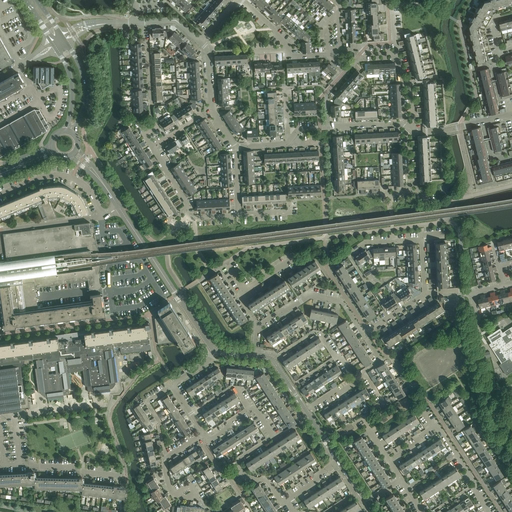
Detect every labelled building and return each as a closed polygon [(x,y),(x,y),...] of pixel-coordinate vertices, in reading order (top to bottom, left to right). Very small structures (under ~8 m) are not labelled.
[(185,0),(181,0),(177,5),(181,9),(187,2),(186,1),(185,0)] [(187,2),(181,9),(185,13),(191,6),(189,3),(190,2),(187,0),(186,0),(186,1),(187,2)] [(211,4),(212,3),(219,9),(222,5),(216,0),(214,0),(213,2),(211,0),(209,3),(211,4)] [(263,0),(257,7),(261,10),(268,3),(265,1),(263,0)] [(327,0),(324,0),(320,5),(322,8),(321,9),(323,11),(325,10),(324,9),(330,2),(327,0)] [(367,3),(367,4),(368,9),(368,14),(372,14),(372,19),(382,19),(382,13),(377,13),(377,8),(377,5),(381,4),(381,0),(371,0),(371,3),(367,3)] [(511,0),(494,0),(485,2),(470,27),(476,52),(475,52),(476,58),(478,58),(480,66),(486,64),(486,61),(487,61),(484,47),(485,46),(484,43),(483,43),(481,36),(482,36),(482,32),(480,33),(479,29),(481,25),(482,26),(484,23),(483,22),(487,16),(488,17),(490,14),(489,13),(491,10),(495,9),(495,10),(499,9),(498,8),(511,4),(511,0)] [(330,2),(324,9),(325,10),(328,12),(334,6),(330,2)] [(211,4),(208,7),(215,13),(219,9),(212,3),(211,4)] [(268,3),(261,10),(265,14),(272,7),(273,8),(274,7),(272,4),(270,6),(268,3)] [(203,10),(205,11),(211,17),(215,13),(208,7),(206,6),(203,10)] [(272,7),(265,14),(269,17),(276,11),(273,8),(272,7)] [(201,15),(208,21),(211,17),(205,11),(204,11),(203,10),(200,14),(201,15)] [(276,11),(269,17),(273,21),(280,14),(281,15),(282,14),(280,12),(278,13),(276,11)] [(208,21),(201,15),(200,14),(194,21),(195,21),(195,22),(201,26),(203,24),(206,27),(210,22),(208,21)] [(280,14),(273,21),(278,25),(280,22),(284,18),(281,15),(280,14)] [(280,22),(284,26),(290,19),(289,18),(286,15),(284,18),(280,22)] [(290,19),(284,26),(288,29),(294,22),(291,20),(293,18),(290,16),(289,18),(290,19)] [(369,25),(369,30),(378,30),(378,25),(382,24),(382,19),(372,19),(373,24),(369,25)] [(294,22),(288,29),(292,33),(298,26),(299,27),(301,26),(298,23),(297,25),(294,22)] [(298,26),(292,33),(296,36),(302,30),(299,27),(298,26)] [(158,37),(158,28),(154,28),(154,29),(152,29),(152,34),(149,34),(150,40),(153,40),(153,38),(158,37)] [(161,28),(158,28),(158,37),(166,37),(169,31),(163,31),(163,28),(161,28)] [(302,30),(296,36),(300,40),(302,38),(306,33),(309,30),(307,29),(305,32),(302,30)] [(378,30),(369,30),(369,36),(373,36),(374,41),(383,41),(383,33),(378,34),(378,30)] [(169,31),(166,37),(173,42),(179,35),(176,33),(176,34),(174,32),(172,34),(169,31)] [(302,42),(302,48),(311,47),(311,37),(306,33),(302,38),(304,40),(304,42),(302,42)] [(410,33),(404,34),(404,37),(406,36),(407,42),(417,40),(415,34),(410,35),(410,33)] [(179,35),(173,42),(179,48),(183,44),(181,42),(183,40),(181,38),(181,37),(179,35)] [(0,69),(12,62),(14,61),(13,61),(14,61),(14,60),(14,59),(13,59),(12,59),(0,37),(0,69)] [(183,44),(179,48),(177,50),(183,55),(183,56),(186,54),(185,54),(192,47),(189,44),(189,45),(187,44),(185,46),(183,44)] [(185,54),(186,54),(190,58),(191,60),(195,57),(195,55),(193,53),(195,51),(194,50),(194,49),(192,47),(185,54)] [(151,53),(151,59),(160,58),(160,53),(161,53),(161,50),(158,51),(158,53),(151,53)] [(267,63),(265,63),(266,72),(266,74),(277,74),(276,65),(274,65),(274,64),(271,65),(271,62),(267,62),(267,63)] [(320,68),(327,74),(333,67),(331,65),(330,65),(328,64),(324,69),(322,67),(320,68)] [(367,71),(363,71),(366,76),(368,76),(369,76),(369,75),(373,74),(373,65),(367,65),(367,71)] [(33,67),(33,77),(33,82),(38,82),(42,89),(52,83),(52,82),(53,82),(53,83),(54,83),(54,67),(33,67)] [(333,67),(327,74),(332,79),(333,80),(337,76),(335,73),(337,71),(335,70),(336,69),(333,67)] [(477,77),(478,79),(491,76),(489,68),(478,71),(480,77),(477,77)] [(356,70),(353,74),(360,81),(364,77),(365,78),(366,76),(363,71),(361,74),(356,70)] [(496,73),(497,80),(498,82),(509,79),(507,74),(510,73),(509,71),(507,71),(501,73),(497,74),(497,73),(496,73)] [(18,73),(0,83),(0,100),(23,88),(21,85),(24,83),(18,73)] [(353,74),(349,78),(356,85),(360,81),(353,74)] [(491,76),(478,79),(478,81),(481,81),(482,86),(493,83),(491,76)] [(349,78),(345,82),(353,89),(356,85),(349,78)] [(509,79),(498,82),(500,89),(511,85),(511,83),(510,84),(509,79)] [(429,80),(422,80),(422,82),(422,83),(424,83),(424,88),(433,88),(433,82),(429,83),(429,80)] [(345,82),(342,86),(349,93),(353,89),(345,82)] [(481,92),(481,94),(495,90),(493,83),(482,86),(483,91),(481,92)] [(511,85),(500,89),(501,96),(511,93),(511,91),(511,88),(511,87),(511,85)] [(342,86),(338,90),(346,97),(349,93),(342,86)] [(338,90),(335,95),(338,98),(335,101),(342,103),(343,102),(342,101),(346,97),(338,90)] [(495,90),(481,94),(482,96),(484,95),(486,100),(497,98),(495,90)] [(201,94),(191,95),(191,100),(190,100),(190,102),(193,104),(196,105),(195,100),(201,100),(201,94)] [(485,106),(485,108),(498,105),(497,98),(486,100),(487,106),(485,106)] [(229,100),(219,100),(219,106),(225,106),(225,109),(231,107),(230,105),(229,105),(229,100)] [(335,106),(331,106),(331,111),(341,111),(340,106),(342,105),(342,103),(335,101),(335,106)] [(190,104),(185,107),(190,115),(193,114),(192,113),(194,112),(193,110),(196,108),(196,105),(193,104),(190,105),(190,104)] [(498,105),(485,108),(486,110),(488,110),(489,115),(500,113),(498,105)] [(185,107),(180,110),(185,118),(187,117),(190,115),(185,107)] [(231,107),(225,109),(227,112),(222,115),(225,120),(234,115),(231,110),(232,109),(231,107)] [(0,128),(0,157),(47,131),(46,130),(48,127),(39,110),(35,110),(35,109),(0,128)] [(180,110),(173,115),(176,120),(179,119),(181,121),(184,119),(183,119),(185,118),(180,110)] [(164,118),(166,120),(171,128),(174,126),(173,125),(175,124),(174,122),(176,120),(173,115),(170,117),(169,115),(164,118)] [(234,115),(225,120),(228,125),(236,119),(234,115)] [(160,120),(161,123),(159,125),(162,130),(164,128),(166,130),(168,129),(168,130),(171,128),(166,120),(164,118),(164,117),(160,120)] [(196,125),(199,129),(207,124),(204,119),(196,125)] [(236,119),(228,125),(231,129),(239,124),(236,119)] [(207,124),(199,129),(202,134),(210,128),(207,124)] [(239,124),(231,129),(234,134),(239,131),(242,135),(245,129),(244,127),(242,128),(239,124)] [(124,130),(123,128),(118,131),(120,134),(121,133),(124,137),(132,132),(129,127),(124,130)] [(469,136),(470,138),(483,135),(481,127),(470,130),(472,135),(469,136)] [(488,129),(490,138),(494,152),(495,151),(505,149),(503,143),(506,143),(505,139),(502,139),(500,129),(499,127),(494,128),(490,129),(489,128),(488,129)] [(210,128),(202,134),(205,138),(213,133),(210,128)] [(245,129),(242,135),(247,134),(247,140),(252,140),(252,130),(246,130),(246,129),(245,129)] [(132,132),(124,137),(127,142),(135,136),(132,132)] [(180,138),(178,140),(182,146),(189,141),(184,133),(181,135),(182,136),(180,137),(180,138)] [(213,133),(205,138),(208,143),(216,137),(213,133)] [(483,135),(470,138),(470,140),(473,139),(474,145),(485,142),(483,135)] [(135,136),(127,142),(130,146),(138,141),(135,136)] [(216,137),(208,143),(211,147),(219,142),(216,137)] [(172,141),(170,143),(175,151),(182,146),(178,140),(175,141),(175,140),(173,142),(172,141)] [(138,141),(130,146),(133,151),(141,146),(138,141)] [(219,142),(211,147),(214,152),(222,147),(219,142)] [(473,151),(473,153),(487,149),(485,142),(474,145),(475,150),(473,151)] [(175,151),(170,143),(167,145),(165,147),(166,148),(163,149),(168,156),(175,151)] [(141,146),(133,151),(136,155),(144,150),(141,146)] [(487,149),(473,153),(474,155),(476,154),(477,159),(476,159),(477,165),(475,165),(475,167),(489,164),(487,157),(488,157),(487,149)] [(144,150),(136,155),(139,160),(147,155),(144,150)] [(150,152),(148,154),(147,155),(139,160),(141,164),(150,159),(148,157),(152,154),(150,152)] [(150,159),(141,164),(144,169),(143,170),(145,172),(150,169),(148,167),(153,164),(150,159)] [(508,162),(500,164),(503,175),(508,174),(509,176),(511,176),(508,162)] [(171,169),(174,174),(182,168),(179,163),(171,169)] [(489,164),(475,167),(476,169),(478,169),(480,174),(491,171),(489,164)] [(503,175),(500,164),(493,166),(496,179),(498,179),(498,176),(503,175)] [(182,168),(174,174),(177,178),(185,173),(182,168)] [(148,177),(145,179),(148,184),(155,179),(152,174),(154,173),(152,171),(147,174),(148,177)] [(491,171),(480,174),(481,179),(479,180),(479,182),(492,179),(491,171)] [(185,173),(177,178),(180,183),(188,177),(185,173)] [(421,181),(420,181),(420,184),(426,183),(426,180),(431,180),(431,174),(421,175),(421,181)] [(188,177),(180,183),(183,187),(191,182),(188,177)] [(155,179),(148,184),(151,188),(158,183),(155,179)] [(191,182),(183,187),(186,192),(194,186),(191,182)] [(158,183),(151,188),(154,193),(161,188),(158,183)] [(44,188),(43,188),(47,197),(50,197),(54,196),(53,186),(49,187),(47,187),(46,187),(45,187),(44,188)] [(57,186),(53,186),(54,196),(58,196),(59,196),(60,196),(61,196),(63,186),(61,186),(60,186),(59,186),(57,186)] [(63,186),(61,196),(62,196),(63,197),(67,199),(72,190),(68,188),(67,187),(66,187),(65,187),(64,186),(63,186)] [(194,186),(186,192),(189,196),(197,191),(194,186)] [(43,188),(32,192),(36,202),(44,199),(45,203),(42,204),(38,206),(38,207),(43,218),(44,220),(56,218),(49,201),(48,202),(47,199),(48,199),(47,197),(43,188)] [(161,188),(154,193),(157,197),(164,192),(161,188)] [(72,190),(67,199),(71,201),(71,202),(72,202),(72,203),(80,196),(79,195),(78,194),(77,193),(76,193),(75,192),(72,190)] [(32,192),(25,196),(28,205),(36,202),(32,192)] [(164,192),(157,197),(160,202),(167,197),(164,192)] [(25,196),(17,199),(21,208),(28,205),(25,196)] [(80,196),(72,203),(73,203),(73,204),(74,204),(74,205),(76,209),(85,204),(83,200),(82,199),(81,198),(81,197),(80,197),(80,196)] [(167,197),(160,202),(163,206),(170,201),(167,197)] [(17,199),(9,202),(13,211),(21,208),(17,199)] [(170,201),(163,206),(166,211),(173,206),(170,201)] [(9,202),(1,205),(5,215),(13,211),(9,202)] [(85,204),(76,209),(77,213),(78,215),(88,214),(88,213),(88,212),(88,211),(87,210),(87,209),(87,208),(85,204)] [(173,206),(166,211),(169,216),(172,213),(174,216),(179,212),(178,209),(176,210),(173,206)] [(100,257),(99,252),(99,251),(99,250),(98,249),(98,248),(97,247),(97,246),(95,244),(92,244),(91,234),(90,222),(74,224),(74,225),(3,234),(7,261),(0,261),(0,286),(19,284),(21,283),(20,275),(23,271),(56,267),(100,261),(100,257)] [(440,240),(434,240),(434,243),(435,243),(436,249),(446,248),(445,243),(440,243),(440,240)] [(363,251),(360,253),(365,261),(370,257),(369,257),(372,255),(369,250),(366,252),(365,250),(363,251)] [(365,261),(360,253),(357,255),(356,256),(357,259),(355,260),(358,265),(365,261)] [(504,254),(500,255),(502,263),(508,261),(507,258),(505,259),(504,254)] [(310,260),(308,261),(316,272),(321,269),(315,262),(313,263),(310,260)] [(99,273),(100,272),(100,271),(100,270),(100,269),(101,267),(101,266),(101,265),(101,264),(100,261),(56,267),(23,271),(20,275),(21,283),(25,310),(38,308),(35,287),(88,280),(89,291),(99,290),(96,273),(99,273)] [(309,266),(306,268),(311,275),(316,272),(308,261),(306,262),(309,266)] [(335,275),(336,277),(346,270),(343,265),(335,270),(337,273),(335,275)] [(301,266),(299,267),(307,278),(311,275),(306,268),(304,269),(301,266)] [(300,272),(297,274),(302,281),(307,278),(299,267),(297,268),(300,272)] [(346,270),(336,277),(337,278),(340,277),(341,279),(349,274),(346,270)] [(292,271),(290,273),(298,284),(302,281),(297,274),(295,275),(292,271)] [(298,284),(290,273),(288,274),(291,278),(288,280),(293,287),(298,284)] [(209,279),(212,284),(223,276),(222,274),(218,277),(216,274),(209,279)] [(349,274),(341,279),(343,282),(341,284),(342,286),(352,279),(349,274)] [(223,276),(212,284),(215,288),(222,283),(221,281),(224,278),(223,276)] [(418,277),(408,277),(408,283),(407,283),(407,285),(413,288),(412,283),(418,282),(418,277)] [(280,279),(278,281),(286,292),(290,289),(285,281),(282,283),(280,279)] [(352,279),(342,286),(343,287),(345,286),(347,289),(355,283),(352,279)] [(278,286),(276,288),(281,295),(286,292),(278,281),(276,282),(278,286)] [(27,327),(25,310),(21,283),(19,284),(0,286),(0,320),(1,320),(1,319),(2,319),(4,330),(25,327),(27,327)] [(222,283),(215,288),(218,293),(229,285),(228,283),(224,286),(222,283)] [(355,283),(347,289),(349,291),(346,293),(348,295),(358,288),(355,283)] [(229,285),(218,293),(221,298),(228,292),(227,290),(230,287),(229,285)] [(271,285),(269,287),(277,298),(281,295),(276,288),(273,289),(271,285)] [(269,292),(267,293),(272,301),(277,298),(269,287),(267,288),(269,292)] [(358,288),(348,295),(349,296),(351,295),(353,297),(361,293),(358,288)] [(407,288),(403,291),(408,299),(411,297),(410,297),(412,295),(410,292),(412,290),(411,288),(409,290),(407,288)] [(505,290),(502,290),(505,302),(510,301),(508,292),(506,293),(505,290)] [(262,291),(260,293),(267,304),(272,301),(267,293),(264,295),(262,291)] [(397,295),(395,296),(397,298),(399,296),(403,301),(405,300),(405,301),(408,299),(403,291),(397,295)] [(228,292),(221,298),(224,302),(235,294),(234,293),(230,295),(228,292)] [(260,298),(258,299),(263,307),(267,304),(260,293),(258,294),(260,298)] [(361,293),(353,297),(356,302),(364,297),(361,293)] [(91,301),(38,308),(25,310),(27,327),(105,316),(105,315),(102,294),(90,296),(91,301)] [(235,294),(224,302),(226,307),(234,301),(233,299),(236,296),(235,294)] [(395,296),(388,300),(393,308),(396,307),(396,306),(398,305),(394,299),(397,298),(395,296)] [(253,297),(251,299),(258,310),(263,307),(258,299),(255,301),(253,297)] [(364,297),(356,302),(359,307),(367,302),(364,297)] [(258,310),(251,299),(249,300),(251,304),(249,305),(254,313),(258,310)] [(393,308),(388,300),(381,305),(385,311),(388,310),(388,311),(390,310),(391,310),(393,308)] [(234,301),(226,307),(229,311),(241,304),(240,302),(236,304),(234,301)] [(367,302),(359,307),(362,311),(370,306),(367,302)] [(444,310),(439,302),(434,305),(439,313),(444,310)] [(154,318),(155,319),(158,344),(177,341),(179,344),(179,343),(184,350),(193,345),(195,343),(191,336),(182,322),(181,315),(178,315),(170,303),(158,311),(162,317),(154,318)] [(241,304),(229,311),(232,316),(240,310),(239,308),(242,306),(241,304)] [(439,313),(434,305),(430,308),(434,316),(439,313)] [(370,306),(362,311),(365,316),(373,311),(370,306)] [(434,316),(430,308),(425,311),(430,319),(434,316)] [(240,310),(232,316),(235,320),(247,313),(246,311),(242,313),(240,310)] [(373,311),(365,316),(368,320),(376,315),(373,311)] [(430,319),(425,311),(420,314),(425,322),(430,319)] [(247,313),(235,320),(238,325),(246,320),(244,317),(248,315),(247,313)] [(303,313),(298,316),(303,324),(308,321),(303,313)] [(425,322),(420,314),(416,317),(421,325),(425,322)] [(298,316),(294,319),(299,327),(303,324),(298,316)] [(421,325),(416,317),(411,320),(416,328),(421,325)] [(294,319),(289,322),(294,330),(299,327),(294,319)] [(416,328),(411,320),(407,323),(412,331),(416,328)] [(338,326),(341,330),(349,325),(346,321),(338,326)] [(0,342),(0,413),(21,410),(21,405),(25,404),(21,367),(24,362),(24,360),(37,358),(38,360),(36,360),(37,368),(35,368),(38,393),(40,392),(41,394),(45,398),(47,397),(48,400),(64,398),(63,395),(69,395),(69,389),(71,388),(69,372),(74,372),(75,372),(77,372),(77,371),(83,370),(85,386),(87,386),(88,392),(94,391),(94,393),(110,391),(110,389),(112,389),(115,384),(115,382),(117,382),(114,358),(112,358),(111,350),(103,351),(103,350),(120,347),(121,352),(121,353),(122,353),(129,353),(130,351),(131,352),(138,351),(139,350),(140,351),(144,351),(149,350),(150,349),(150,348),(150,346),(150,345),(150,346),(148,345),(143,345),(143,344),(150,343),(148,329),(150,329),(149,322),(79,332),(39,337),(0,342)] [(289,322),(285,325),(290,333),(294,330),(289,322)] [(412,331),(407,323),(402,326),(407,334),(412,331)] [(285,325),(280,328),(285,336),(290,333),(285,325)] [(349,325),(341,330),(344,335),(352,330),(349,325)] [(407,334),(402,326),(398,329),(403,337),(407,334)] [(491,343),(489,344),(501,363),(499,364),(506,375),(511,371),(511,326),(503,332),(500,328),(487,336),(491,343)] [(276,327),(274,328),(281,339),(285,336),(280,328),(277,330),(276,327)] [(274,332),(271,334),(276,342),(281,339),(274,328),(272,330),(274,332)] [(403,337),(398,329),(393,332),(398,340),(403,337)] [(352,330),(344,335),(347,339),(355,334),(352,330)] [(398,340),(393,332),(389,335),(394,343),(398,340)] [(271,334),(267,337),(266,337),(271,345),(276,342),(271,334)] [(355,334),(347,339),(350,344),(358,339),(355,334)] [(384,338),(383,337),(381,338),(384,344),(387,342),(389,346),(394,343),(389,335),(384,338)] [(319,338),(314,341),(319,348),(324,345),(319,338)] [(358,339),(350,344),(353,348),(361,343),(358,339)] [(308,345),(305,347),(310,354),(315,351),(310,344),(308,341),(306,342),(308,345)] [(314,341),(310,344),(315,351),(319,348),(314,341)] [(361,343),(353,348),(356,353),(366,346),(365,344),(362,346),(361,343)] [(301,346),(299,347),(306,357),(310,354),(305,347),(302,349),(301,346)] [(366,346),(356,353),(359,357),(366,352),(365,350),(367,348),(366,346)] [(299,351),(296,353),(301,360),(306,357),(299,347),(297,348),(299,351)] [(290,353),(292,356),(297,363),(301,360),(296,353),(293,354),(291,352),(290,353)] [(366,352),(359,357),(362,362),(372,355),(371,353),(368,355),(366,352)] [(372,355),(362,362),(365,367),(373,362),(371,359),(373,357),(372,355)] [(292,356),(287,359),(292,366),(297,363),(292,356)] [(292,366),(287,359),(282,362),(287,369),(292,366)] [(377,367),(380,372),(387,367),(384,362),(377,367)] [(337,365),(332,368),(337,375),(342,372),(337,365)] [(387,367),(380,372),(383,377),(393,370),(392,368),(389,370),(387,367)] [(218,368),(213,371),(218,378),(223,375),(218,368)] [(326,372),(323,374),(328,381),(332,378),(327,371),(326,368),(324,369),(326,372)] [(332,368),(327,371),(332,378),(337,375),(332,368)] [(393,370),(383,377),(386,381),(393,376),(392,373),(394,371),(393,370)] [(213,371),(209,374),(214,381),(218,378),(213,371)] [(256,378),(259,382),(269,376),(268,374),(265,376),(264,373),(256,378)] [(318,373),(317,374),(323,384),(328,381),(323,374),(320,376),(318,373)] [(203,378),(200,380),(205,387),(209,384),(204,377),(202,374),(201,375),(203,378)] [(209,374),(204,377),(209,384),(214,381),(209,374)] [(317,378),(314,380),(319,387),(323,384),(317,374),(315,375),(317,378)] [(269,376),(259,382),(262,387),(270,382),(268,379),(270,377),(269,376)] [(393,376),(386,381),(389,386),(399,379),(398,377),(395,379),(393,376)] [(195,379),(193,380),(200,390),(205,387),(200,380),(197,382),(195,379)] [(308,380),(309,383),(314,390),(319,387),(314,380),(311,382),(309,379),(308,380)] [(399,379),(389,386),(392,390),(399,385),(397,382),(400,381),(399,379)] [(193,384),(191,386),(196,393),(200,390),(193,380),(192,381),(193,384)] [(270,382),(262,387),(265,391),(273,387),(270,382)] [(309,383),(305,386),(310,393),(314,390),(309,383)] [(399,385),(392,390),(395,395),(402,390),(399,385)] [(196,393),(191,386),(186,389),(191,396),(196,393)] [(310,393),(305,386),(300,389),(305,396),(310,393)] [(273,387),(265,391),(268,396),(275,391),(273,387)] [(365,388),(360,391),(365,398),(370,395),(365,388)] [(402,390),(395,395),(398,399),(405,394),(402,390)] [(275,391),(268,396),(271,401),(278,396),(275,391)] [(360,391),(356,394),(361,401),(365,398),(360,391)] [(235,393),(230,396),(235,404),(239,401),(235,393)] [(350,398),(347,400),(352,407),(356,404),(351,397),(349,394),(348,395),(350,398)] [(356,394),(351,397),(356,404),(361,401),(356,394)] [(160,400),(163,404),(170,399),(167,395),(160,400)] [(230,396),(225,399),(230,407),(235,404),(230,396)] [(278,396),(271,401),(274,405),(284,398),(283,397),(280,399),(278,396)] [(284,398),(274,405),(277,410),(284,405),(283,402),(285,400),(284,398)] [(439,403),(442,408),(449,403),(446,398),(439,403)] [(170,399),(163,404),(166,409),(173,404),(170,399)] [(219,403),(216,405),(221,412),(226,410),(221,402),(219,399),(217,400),(219,403)] [(225,399),(221,402),(226,410),(230,407),(225,399)] [(342,399),(340,400),(347,410),(352,407),(347,400),(344,402),(342,399)] [(340,404),(338,406),(342,413),(347,410),(340,400),(339,401),(340,404)] [(449,403),(442,408),(444,411),(441,412),(442,414),(452,407),(449,403)] [(132,409),(135,414),(142,409),(139,404),(132,409)] [(173,404),(166,409),(169,413),(176,408),(173,404)] [(212,404),(210,405),(217,415),(221,412),(216,405),(213,407),(212,404)] [(210,409),(207,411),(212,418),(217,415),(210,405),(208,406),(210,409)] [(284,405),(277,410),(280,414),(290,407),(289,406),(286,408),(284,405)] [(331,406),(333,409),(338,416),(342,413),(338,406),(335,407),(333,405),(331,406)] [(290,407),(280,414),(283,419),(290,414),(288,411),(291,409),(290,407)] [(452,407),(442,414),(443,416),(446,414),(448,417),(455,412),(452,407)] [(176,408),(169,413),(172,418),(179,413),(176,408)] [(135,414),(138,418),(145,413),(142,409),(135,414)] [(333,409),(329,412),(333,419),(338,416),(333,409)] [(146,413),(145,413),(138,418),(141,423),(148,418),(147,415),(151,413),(149,411),(146,413)] [(212,418),(207,411),(203,414),(208,421),(212,418)] [(333,419),(329,412),(324,415),(329,422),(333,419)] [(455,412),(448,417),(450,420),(447,421),(448,423),(458,416),(455,412)] [(179,413),(172,418),(175,422),(182,417),(179,413)] [(290,414),(283,419),(286,423),(296,416),(295,415),(292,417),(290,414)] [(414,414),(409,417),(414,425),(419,422),(414,414)] [(296,416),(286,423),(289,428),(296,423),(294,420),(297,418),(296,416)] [(458,416),(448,423),(449,425),(452,423),(454,426),(461,421),(458,416)] [(182,417),(175,422),(178,427),(185,422),(182,417)] [(409,417),(405,420),(410,428),(414,425),(409,417)] [(148,418),(141,423),(144,427),(151,422),(148,418)] [(405,420),(400,423),(405,431),(410,428),(405,420)] [(461,421),(454,426),(457,430),(464,425),(461,421)] [(151,422),(144,427),(147,432),(154,427),(151,422)] [(185,422),(178,427),(181,431),(188,426),(185,422)] [(254,422),(249,425),(254,433),(258,430),(254,422)] [(400,423),(396,426),(401,434),(405,431),(400,423)] [(249,425),(244,428),(249,436),(254,433),(249,425)] [(463,430),(466,435),(473,430),(475,429),(477,427),(476,425),(472,428),(470,425),(463,430)] [(188,426),(181,431),(184,436),(191,431),(188,426)] [(396,426),(391,429),(396,437),(401,434),(396,426)] [(244,428),(240,431),(245,439),(249,436),(244,428)] [(391,429),(387,432),(392,440),(396,437),(391,429)] [(466,435),(464,436),(467,441),(469,439),(476,434),(473,430),(466,435)] [(240,431),(235,434),(240,442),(245,439),(240,431)] [(296,431),(291,434),(296,441),(301,438),(296,431)] [(392,440),(387,432),(382,435),(387,443),(392,440)] [(479,432),(476,434),(469,439),(472,444),(479,439),(477,436),(480,434),(479,432)] [(231,433),(229,434),(236,445),(240,442),(235,434),(232,436),(231,433)] [(229,438),(226,440),(231,448),(236,445),(229,434),(227,435),(229,438)] [(291,434),(286,437),(291,444),(296,441),(291,434)] [(282,436),(280,437),(287,447),(291,444),(286,437),(284,438),(282,436)] [(352,442),(356,447),(367,439),(366,437),(363,439),(361,436),(360,437),(352,442)] [(280,441),(277,442),(282,450),(287,447),(280,437),(279,438),(280,441)] [(221,439),(220,440),(227,450),(231,448),(226,440),(223,442),(221,439)] [(367,439),(356,447),(359,451),(367,445),(366,443),(368,441),(367,439)] [(440,439),(435,442),(440,449),(445,446),(440,439)] [(479,439),(472,444),(475,448),(485,442),(484,440),(481,442),(479,439)] [(220,444),(217,446),(222,453),(227,450),(220,440),(218,441),(220,444)] [(431,441),(429,442),(436,452),(440,449),(435,442),(432,444),(431,441)] [(273,442),(271,443),(278,453),(282,450),(277,442),(275,444),(273,442)] [(429,446),(426,448),(431,455),(436,452),(429,442),(427,443),(429,446)] [(485,442),(475,448),(478,453),(485,448),(483,445),(486,443),(485,442)] [(199,448),(196,450),(201,458),(206,455),(201,447),(199,443),(196,445),(199,448)] [(271,447),(268,448),(273,456),(278,453),(271,443),(269,444),(271,447)] [(367,445),(359,451),(361,456),(373,448),(372,446),(369,448),(367,445)] [(222,453),(217,446),(212,449),(217,457),(222,453)] [(262,449),(264,451),(269,459),(273,456),(268,448),(265,450),(264,448),(262,449)] [(373,448),(361,456),(364,460),(373,454),(372,452),(374,450),(373,448)] [(426,448),(422,451),(427,458),(431,455),(426,448)] [(485,448),(478,453),(481,457),(491,451),(490,449),(487,451),(485,448)] [(196,450),(192,453),(197,461),(201,458),(196,450)] [(264,451),(259,454),(264,462),(269,459),(264,451)] [(422,451),(417,454),(422,461),(427,458),(422,451)] [(491,451),(481,457),(484,462),(491,457),(489,454),(492,452),(491,451)] [(192,453),(187,456),(192,464),(197,461),(192,453)] [(310,453),(306,456),(311,464),(315,461),(310,453)] [(259,454),(255,457),(260,465),(264,462),(259,454)] [(373,454),(364,460),(367,465),(379,457),(378,455),(375,457),(373,454)] [(417,454),(413,457),(418,464),(422,461),(417,454)] [(187,456),(183,459),(188,466),(192,464),(187,456)] [(306,456),(301,459),(306,467),(311,464),(306,456)] [(408,456),(406,457),(413,467),(418,464),(413,457),(410,458),(408,456)] [(255,457),(250,460),(255,468),(260,465),(255,457)] [(379,457),(367,465),(370,469),(379,464),(378,461),(380,459),(379,457)] [(406,461),(404,463),(409,470),(413,467),(406,457),(405,458),(406,461)] [(491,457),(484,462),(487,466),(497,460),(496,458),(493,460),(491,457)] [(183,459),(178,462),(183,469),(188,466),(183,459)] [(301,459),(297,462),(302,470),(306,467),(301,459)] [(255,468),(250,460),(246,463),(251,471),(255,468)] [(497,460),(487,466),(490,471),(497,466),(495,463),(498,461),(497,460)] [(178,462),(174,465),(179,472),(183,469),(178,462)] [(297,462),(292,465),(297,473),(302,470),(297,462)] [(409,470),(404,463),(399,466),(405,475),(410,472),(409,470)] [(379,464),(370,469),(373,474),(385,466),(384,464),(381,466),(379,464)] [(179,472),(174,465),(169,468),(174,475),(179,472)] [(200,470),(203,475),(210,470),(207,465),(200,470)] [(292,465),(288,468),(293,475),(297,473),(292,465)] [(385,466),(373,474),(376,478),(385,473),(384,470),(386,468),(385,466)] [(497,466),(490,471),(493,476),(500,471),(497,466)] [(451,467),(449,468),(456,479),(461,476),(456,468),(453,470),(451,467)] [(288,468),(283,471),(288,478),(293,475),(288,468)] [(449,472),(446,474),(451,482),(456,479),(449,468),(447,469),(449,472)] [(505,470),(504,468),(501,470),(500,471),(493,476),(496,480),(503,475),(502,473),(503,472),(503,471),(505,470)] [(210,470),(203,475),(206,479),(213,474),(210,470)] [(283,471),(279,474),(284,481),(288,478),(283,471)] [(28,474),(0,475),(0,485),(35,483),(35,488),(82,489),(82,493),(121,497),(122,497),(123,497),(124,496),(124,495),(125,491),(124,490),(124,489),(123,488),(121,488),(117,487),(117,486),(114,485),(113,487),(82,484),(82,479),(82,478),(79,478),(79,479),(35,478),(34,474),(34,472),(28,472),(28,474)] [(385,473),(376,478),(379,483),(391,475),(390,473),(387,475),(385,473)] [(153,474),(148,478),(149,480),(146,482),(151,491),(149,493),(156,502),(158,501),(164,510),(171,505),(166,497),(170,495),(168,492),(164,494),(154,478),(155,477),(153,474)] [(213,474),(206,479),(209,484),(216,479),(213,474)] [(284,481),(279,474),(274,477),(279,484),(284,481)] [(446,474),(442,477),(447,485),(451,482),(446,474)] [(391,475),(379,483),(382,488),(391,482),(389,479),(392,477),(391,475)] [(437,476),(436,477),(442,488),(447,485),(442,477),(439,479),(437,476)] [(340,477),(335,480),(340,487),(345,484),(340,477)] [(436,481),(433,483),(438,490),(442,488),(436,477),(434,478),(436,481)] [(216,479),(209,484),(212,488),(219,483),(216,479)] [(329,480),(331,483),(336,490),(340,487),(335,480),(332,481),(331,479),(329,480)] [(493,486),(496,490),(504,485),(503,485),(506,484),(503,479),(493,486)] [(428,482),(427,483),(433,493),(438,490),(433,483),(430,485),(428,482)] [(219,483),(212,488),(215,493),(222,488),(219,483)] [(331,483),(326,486),(331,493),(336,490),(331,483)] [(427,487),(424,489),(429,496),(433,493),(427,483),(425,484),(427,487)] [(251,489),(255,494),(262,489),(259,484),(251,489)] [(504,485),(496,490),(498,493),(495,495),(496,497),(506,490),(504,485)] [(320,490),(317,491),(322,499),(327,496),(322,488),(320,486),(318,487),(320,490)] [(326,486),(322,488),(327,496),(331,493),(326,486)] [(262,489),(255,494),(258,498),(268,491),(267,490),(264,492),(262,489)] [(429,496),(424,489),(419,492),(424,499),(429,496)] [(506,490),(496,497),(497,498),(500,496),(502,499),(509,494),(506,490)] [(268,491),(258,498),(260,503),(268,498),(266,495),(269,493),(268,491)] [(311,492),(313,494),(318,502),(322,499),(317,491),(314,493),(313,491),(311,492)] [(313,494),(308,497),(313,505),(318,502),(313,494)] [(384,500),(387,505),(399,497),(398,495),(395,497),(393,494),(384,500)] [(511,498),(509,494),(502,499),(505,504),(511,499),(511,498)] [(238,511),(245,508),(243,504),(245,503),(241,497),(238,499),(239,501),(223,511),(221,508),(218,510),(219,511),(238,511)] [(313,505),(308,497),(303,500),(308,508),(313,505)] [(399,497),(387,505),(390,509),(399,503),(397,501),(400,499),(399,497)] [(468,497),(463,500),(468,508),(473,505),(468,497)] [(268,498),(260,503),(263,507),(274,500),(273,499),(270,501),(268,498)] [(459,499),(457,500),(464,511),(468,508),(463,500),(461,502),(459,499)] [(274,500),(263,507),(266,511),(274,507),(272,504),(275,502),(274,500)] [(351,500),(349,501),(356,511),(361,508),(356,501),(353,503),(351,500)] [(457,504),(454,506),(458,511),(461,511),(464,511),(457,500),(455,501),(457,504)] [(349,505),(347,507),(349,511),(355,511),(356,511),(349,501),(348,502),(349,505)] [(399,503),(390,509),(392,511),(395,511),(405,506),(403,504),(401,506),(399,503)]
